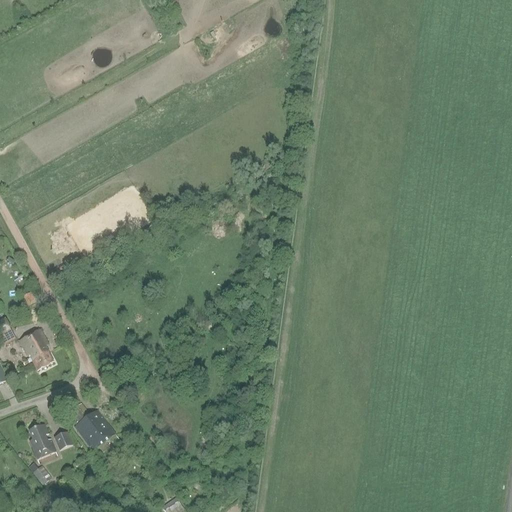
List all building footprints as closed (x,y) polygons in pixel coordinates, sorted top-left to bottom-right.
[(27,302),(34,298),(31,293),(24,297),(27,302)] [(0,320),(0,332),(0,333),(0,339),(3,346),(16,338),(5,318),(0,320)] [(38,373),(55,364),(46,348),(49,346),(41,331),(20,342),(30,361),(31,361),(38,373)] [(93,452),(115,435),(97,412),(90,417),(79,425),(75,428),(93,452)] [(38,460),(56,452),(51,441),(47,443),(45,437),(48,436),(45,427),(30,433),(34,442),(31,443),(38,460)] [(73,447),(67,434),(54,440),(60,452),(73,447)] [(97,450),(92,453),(103,469),(108,465),(97,450)] [(52,479),(42,468),(34,475),(43,486),(52,479)] [(164,511),(185,511),(176,499),(162,508),(164,511)]
